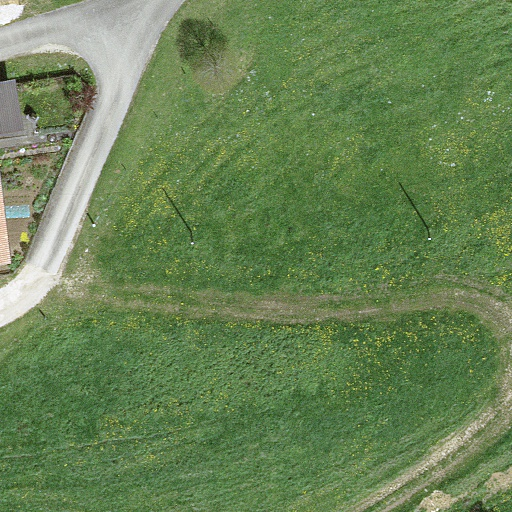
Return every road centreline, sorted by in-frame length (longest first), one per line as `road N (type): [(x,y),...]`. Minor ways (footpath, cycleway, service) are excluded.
road 1 (track): [(511,339),(477,299),(250,301),(26,285)]
road 2 (track): [(144,0),(26,285),(0,295)]
road 3 (track): [(370,511),(509,414),(511,402)]
road 4 (track): [(0,41),(142,0)]
